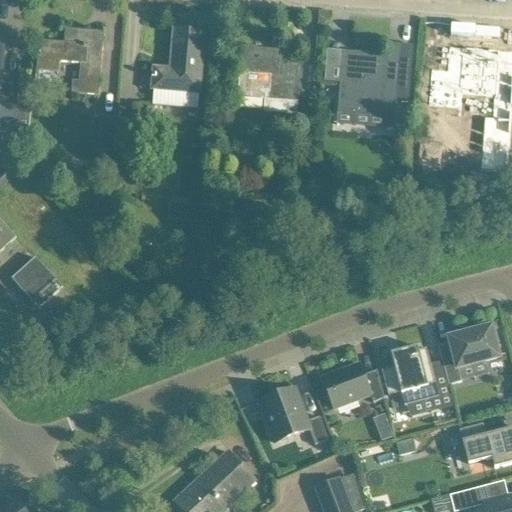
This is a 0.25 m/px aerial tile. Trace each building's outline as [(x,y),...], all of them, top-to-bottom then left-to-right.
[(99,97),(104,33),(85,32),(85,34),(76,33),(76,31),(65,30),(64,44),(39,42),(38,62),(37,72),(59,74),(60,64),(81,66),(79,82),(73,82),(71,95),(99,97)] [(199,95),(204,34),(174,31),(171,71),(154,70),(152,91),(199,95)] [(339,103),(338,114),(394,117),(396,99),(404,100),(409,47),(401,46),(388,45),(387,57),(344,52),(339,103)] [(297,116),(301,66),(283,64),(284,52),(242,49),(240,72),(240,71),(237,99),(264,102),(263,114),(297,116)] [(511,91),(497,90),(500,53),(451,49),(447,93),(496,97),(494,121),(486,120),(484,147),(510,149),(511,124),(511,122),(511,117),(511,91)] [(0,134),(13,136),(15,107),(0,106),(0,134)] [(30,109),(15,107),(13,136),(28,137),(30,109)] [(112,153),(115,118),(100,117),(98,151),(112,153)] [(127,154),(129,120),(115,118),(112,153),(127,154)] [(313,161),(315,129),(300,127),(297,159),(313,161)] [(170,204),(168,220),(196,224),(198,208),(170,204)] [(0,252),(15,239),(0,222),(0,252)] [(36,261),(13,282),(41,312),(64,291),(36,261)] [(167,266),(166,286),(182,287),(183,268),(167,266)] [(449,340),(450,344),(438,347),(448,387),(461,384),(457,370),(499,359),(495,345),(499,344),(496,330),(492,331),(491,329),(449,340)] [(395,369),(382,372),(388,397),(401,394),(402,395),(404,405),(438,396),(435,385),(426,350),(419,352),(418,348),(399,353),(391,355),(395,369)] [(334,411),(370,397),(373,404),(385,400),(377,372),(364,377),(360,366),(322,380),(334,411)] [(295,390),(260,404),(275,445),(309,432),(315,447),(328,442),(319,419),(308,423),(295,390)] [(511,465),(511,430),(486,437),(483,426),(460,432),(469,466),(492,460),(495,470),(511,465)] [(393,439),(390,431),(379,435),(382,443),(393,439)] [(412,440),(396,445),(400,458),(416,453),(412,440)] [(203,481),(178,504),(185,511),(222,511),(254,483),(228,454),(201,479),(203,481)] [(351,511),(340,481),(315,490),(323,511),(351,511)] [(511,511),(511,496),(498,500),(495,485),(450,497),(454,511),(456,511),(483,505),(484,511),(511,511)]
